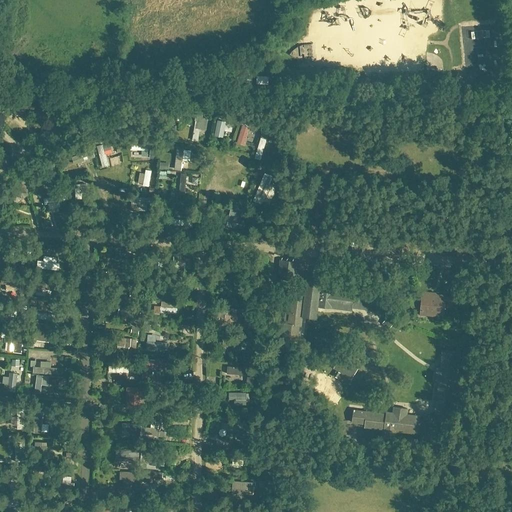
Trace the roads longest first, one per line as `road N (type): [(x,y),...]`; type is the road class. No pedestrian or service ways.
road 1 (residential): [(24,152),(138,88),(480,101),(511,117)]
road 2 (residential): [(263,245),(487,262),(511,257)]
